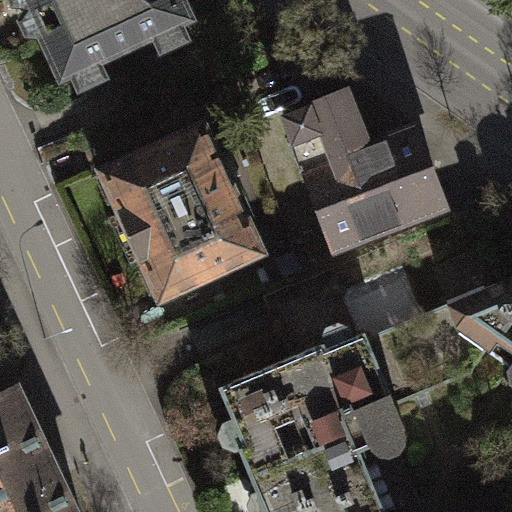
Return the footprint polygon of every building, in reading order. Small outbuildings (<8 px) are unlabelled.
[(11,0),(12,2),(25,3),(28,9),(20,19),(28,33),(39,33),(61,80),(191,19),(182,0),(11,0)] [(304,169),(380,140),(360,87),(283,116),(304,169)] [(159,294),(257,250),(227,183),(233,180),(219,149),(213,152),(201,125),(103,169),(159,294)] [(380,140),(304,169),(334,247),(416,216),(417,219),(444,208),(413,127),(380,140)] [(511,256),(511,272),(446,303),(456,327),(487,349),(508,364),(507,373),(508,382),(511,384),(511,254),(511,255),(511,256)] [(456,327),(446,303),(366,334),(394,403),(470,372),(487,349),(456,327)] [(386,511),(360,447),(369,444),(378,452),(391,451),(404,441),(401,420),(394,403),(366,334),(357,338),(353,328),(348,324),(341,321),(331,321),(325,326),(321,334),(321,341),(217,384),(229,416),(222,421),(219,431),(219,439),(224,445),(233,449),(242,449),(256,486),(250,492),(248,500),(248,508),(251,511),(386,511)] [(73,511),(12,383),(0,388),(0,511),(73,511)]
